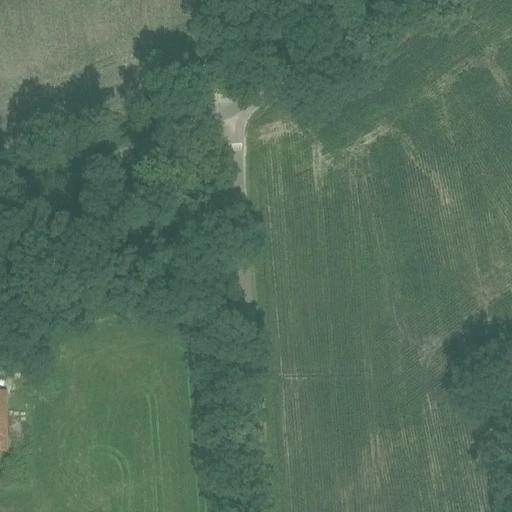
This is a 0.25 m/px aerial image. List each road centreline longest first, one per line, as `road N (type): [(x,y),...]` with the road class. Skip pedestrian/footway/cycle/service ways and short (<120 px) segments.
road 1 (unclassified): [(271,511),(233,111)]
road 2 (unclassified): [(0,192),(102,168),(211,121)]
road 3 (unclassified): [(233,111),(401,0)]
road 4 (unclassified): [(211,121),(216,0)]
